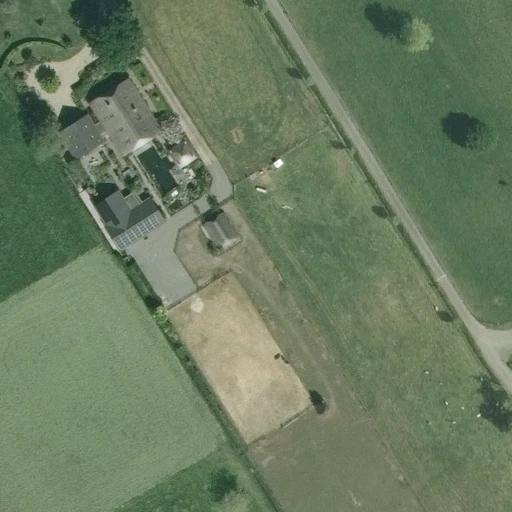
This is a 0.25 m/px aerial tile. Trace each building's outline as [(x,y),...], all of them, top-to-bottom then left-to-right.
[(86,116),(59,133),(75,158),(102,141),(97,134),(106,129),(123,155),(160,132),(127,80),(90,104),(101,121),(93,127),(86,116)] [(185,141),(167,152),(178,170),(196,159),(185,141)] [(113,179),(135,209),(156,194),(134,164),(113,179)] [(159,199),(169,215),(192,200),(182,184),(159,199)] [(118,194),(94,208),(120,251),(165,224),(151,200),(130,212),(118,194)] [(236,239),(220,214),(203,225),(219,249),(236,239)] [(143,279),(160,268),(151,254),(134,265),(143,279)]
